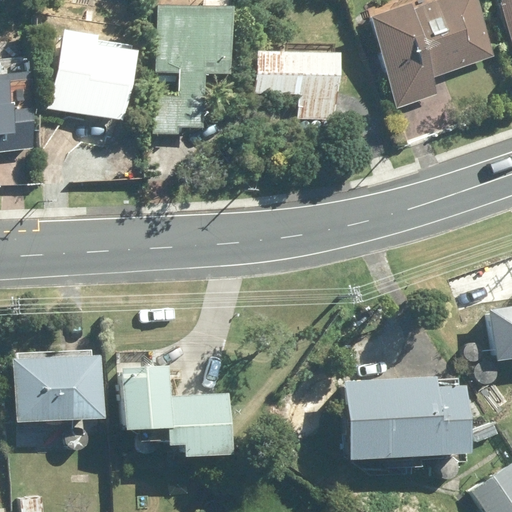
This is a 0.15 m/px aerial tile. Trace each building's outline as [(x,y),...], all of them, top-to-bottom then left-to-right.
[(368,17),(395,107),(436,95),(429,75),(492,56),(474,0),(435,0),(409,8),(407,5),(368,17)] [(511,0),(497,0),(511,47),(511,0)] [(150,99),(149,133),(173,134),(173,126),(200,126),(201,72),(228,73),(228,6),(151,5),(150,71),(175,72),(175,99),(150,99)] [(60,29),(46,109),(79,114),(75,142),(114,148),(131,49),(91,43),(93,35),(60,29)] [(298,95),(298,120),(335,120),(336,53),(253,51),(251,93),(298,95)] [(0,150),(29,149),(24,74),(22,75),(22,62),(0,63),(0,150)] [(511,305),(485,309),(493,360),(511,357),(511,305)] [(96,355),(9,359),(11,421),(99,417),(96,355)] [(224,394),(164,396),(163,366),(117,368),(120,429),(162,427),(163,444),(179,444),(179,456),(227,454),(224,394)] [(433,377),(343,382),(346,459),(466,453),(463,386),(433,388),(433,377)] [(489,381),(477,390),(489,408),(502,399),(489,381)] [(489,421),(471,428),(477,442),(495,434),(489,421)] [(511,511),(511,468),(510,465),(468,494),(481,511),(511,511)] [(39,511),(39,495),(17,496),(17,511),(39,511)]
